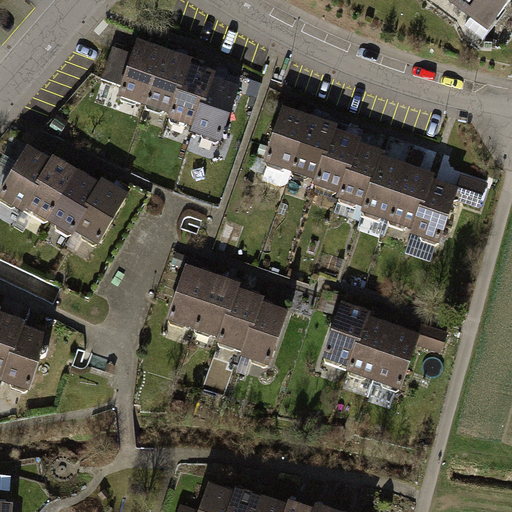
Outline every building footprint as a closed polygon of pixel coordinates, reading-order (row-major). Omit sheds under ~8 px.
[(453,0),(490,28),(511,0),(453,0)] [(166,56),(138,47),(121,96),(149,105),(166,56)] [(191,64),(166,56),(149,105),(174,114),(189,69),(191,64)] [(214,77),(189,69),(173,118),(198,127),(212,82),(214,77)] [(238,90),(212,82),(198,127),(196,132),(221,141),(238,90)] [(312,121),(284,112),(267,161),(295,170),(312,121)] [(337,130),(312,121),(295,170),(320,179),(335,134),(337,130)] [(360,142),(335,134),(319,183),(344,192),(359,147),(360,142)] [(384,155),(359,147),(344,192),(342,198),(367,206),(382,161),(384,155)] [(27,207),(52,166),(28,152),(0,196),(24,211),(27,207)] [(407,169),(382,161),(367,206),(366,211),(391,219),(407,169)] [(50,221),(77,176),(54,162),(52,166),(27,207),(50,221)] [(433,178),(407,169),(391,219),(417,228),(432,182),(433,178)] [(75,231),(100,190),(77,176),(50,221),(72,235),(75,231)] [(463,178),(458,191),(455,200),(480,208),(487,186),(463,178)] [(458,191),(432,182),(417,228),(415,232),(442,241),(455,200),(458,191)] [(98,245),(126,199),(103,185),(100,190),(75,231),(98,245)] [(215,282),(187,273),(170,322),(198,331),(215,282)] [(240,291),(215,282),(198,331),(223,340),(238,295),(240,291)] [(263,303),(238,295),(222,345),(247,353),(262,308),(263,303)] [(287,316),(262,308),(247,353),(245,359),(270,367),(287,316)] [(369,318),(343,309),(327,360),(352,368),(367,323),(369,318)] [(22,326),(0,318),(0,373),(6,376),(21,331),(22,326)] [(392,332),(367,323),(352,368),(351,373),(376,381),(392,332)] [(46,339),(21,331),(6,376),(4,382),(29,390),(46,339)] [(418,340),(392,332),(376,381),(401,390),(418,340)] [(231,511),(236,497),(210,488),(207,496),(201,511),(231,511)] [(259,511),(264,501),(238,492),(236,497),(231,511),(259,511)] [(287,511),(289,509),(264,501),(259,511),(287,511)]
